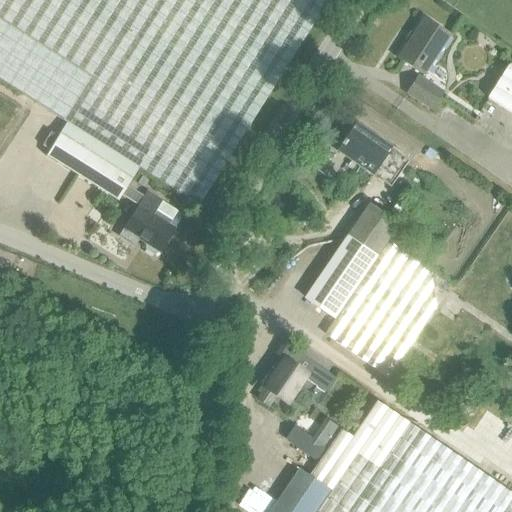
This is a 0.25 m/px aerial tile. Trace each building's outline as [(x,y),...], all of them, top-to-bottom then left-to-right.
[(0,0),(0,82),(36,105),(67,125),(138,170),(199,209),(312,26),(328,0),(0,0)] [(423,77),(448,37),(422,21),(397,60),(423,77)] [(511,69),(502,64),(482,98),(511,115),(511,69)] [(431,111),(442,94),(417,77),(405,95),(431,111)] [(117,203),(121,196),(128,186),(131,181),(138,170),(67,125),(45,158),(117,203)] [(390,189),(407,162),(354,127),(352,131),(337,154),(390,189)] [(144,197),(128,186),(121,196),(138,207),(123,230),(145,245),(145,249),(153,254),(157,253),(160,254),(175,231),(153,216),(163,200),(148,191),(144,197)] [(368,209),(359,222),(306,300),(335,321),(324,336),(388,380),(437,310),(432,272),(389,243),(401,226),(374,208),(368,209)] [(285,406),(305,376),(282,361),(256,400),(267,408),(274,398),(285,406)] [(410,426),(379,405),(376,403),(365,420),(367,422),(355,440),(342,432),(310,480),(299,472),(271,511),(319,511),(359,454),(381,469),(410,426)] [(354,407),(346,419),(355,425),(363,413),(354,407)] [(325,419),(312,440),(326,449),(327,450),(341,430),(325,419)] [(511,511),(511,495),(410,426),(381,469),(359,454),(319,511),(511,511)] [(292,427),(284,439),(317,462),(326,449),(312,440),(292,427)]
